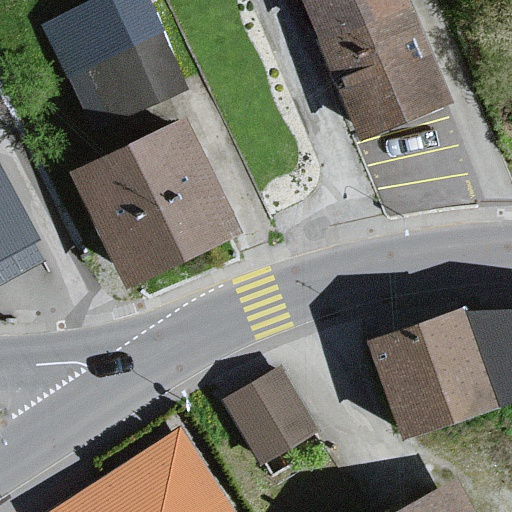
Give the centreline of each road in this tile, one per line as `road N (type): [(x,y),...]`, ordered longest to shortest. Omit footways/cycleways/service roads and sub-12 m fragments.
road 1 (tertiary): [(115,388),(228,322),(361,270),(511,252)]
road 2 (tertiary): [(0,464),(115,388)]
road 3 (residential): [(115,388),(83,366),(0,363)]
